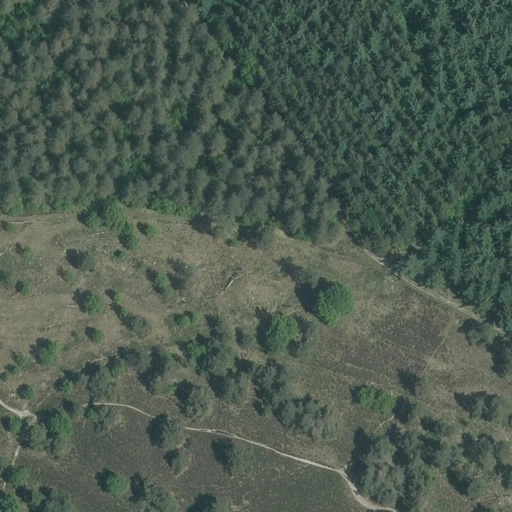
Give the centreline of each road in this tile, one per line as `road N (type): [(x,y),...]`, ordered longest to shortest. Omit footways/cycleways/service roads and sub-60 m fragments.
road 1 (track): [(181,0),(323,185),(349,232),(380,263)]
road 2 (track): [(380,263),(511,188)]
road 3 (track): [(380,263),(511,332)]
